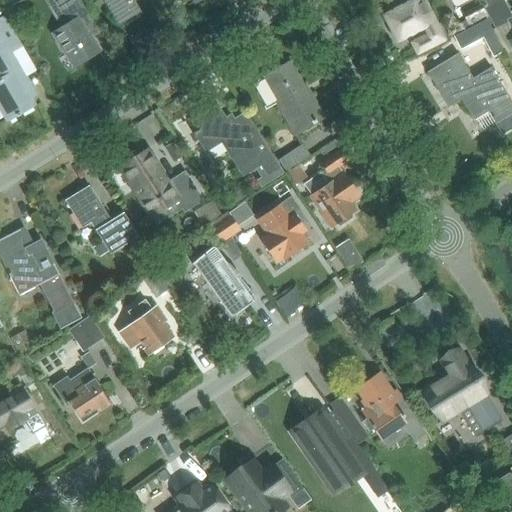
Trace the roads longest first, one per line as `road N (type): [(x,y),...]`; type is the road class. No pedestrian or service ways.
road 1 (residential): [(67,483),(442,236)]
road 2 (residential): [(0,176),(290,0)]
road 3 (residential): [(442,236),(306,0)]
road 4 (residential): [(511,357),(442,236)]
